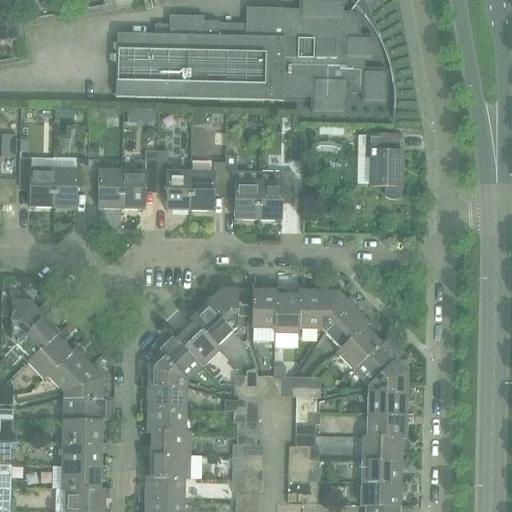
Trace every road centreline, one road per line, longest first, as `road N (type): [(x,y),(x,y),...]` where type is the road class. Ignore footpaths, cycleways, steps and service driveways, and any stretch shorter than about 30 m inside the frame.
road 1 (residential): [(445,257),(199,250),(149,254),(131,266)]
road 2 (tertiary): [(489,511),(496,212)]
road 3 (residential): [(434,511),(445,257)]
road 4 (residential): [(125,511),(131,266)]
road 5 (tertiary): [(456,0),(496,212)]
road 6 (tertiary): [(496,212),(504,95),(494,0)]
road 7 (residential): [(445,210),(444,143),(419,0)]
road 8 (residential): [(131,266),(113,282),(81,256),(0,251)]
